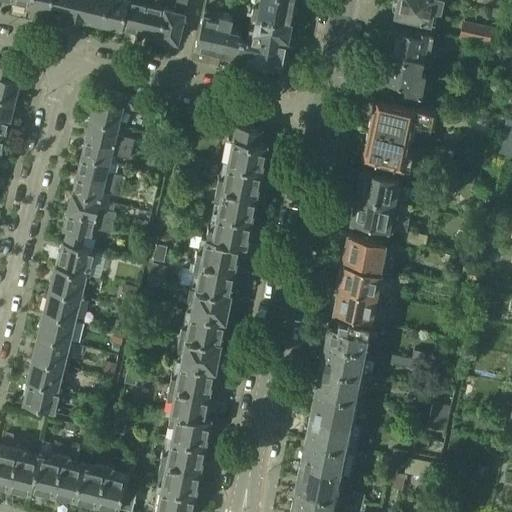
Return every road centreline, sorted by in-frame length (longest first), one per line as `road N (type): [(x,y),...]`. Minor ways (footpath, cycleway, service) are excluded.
road 1 (residential): [(247,492),(319,119)]
road 2 (residential): [(0,325),(63,56)]
road 3 (residential): [(319,119),(63,56)]
road 4 (residential): [(319,119),(343,0)]
